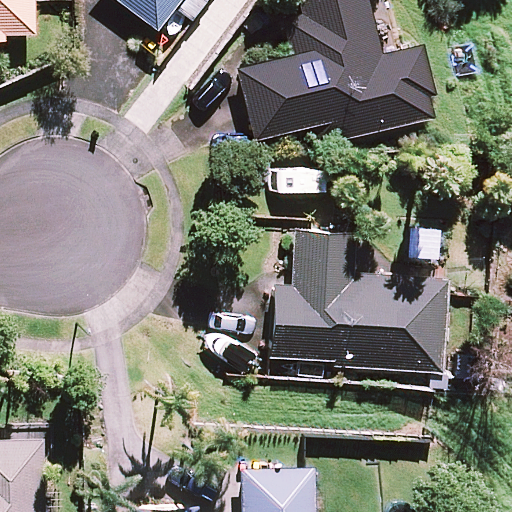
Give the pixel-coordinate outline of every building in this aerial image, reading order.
[(0,0),(0,42),(4,42),(4,30),(29,30),(28,0),(0,0)] [(117,0),(155,26),(173,0),(117,0)] [(234,64),(249,136),(344,116),(348,134),(429,117),(414,44),(372,53),(361,0),(289,0),(300,51),(234,64)] [(347,234),(295,229),(290,282),(270,280),(263,355),(432,371),(441,279),(343,270),(347,234)] [(39,511),(36,436),(0,436),(0,511),(39,511)] [(309,511),(309,468),(239,468),(239,511),(193,511),(193,505),(96,506),(95,511),(309,511)]
